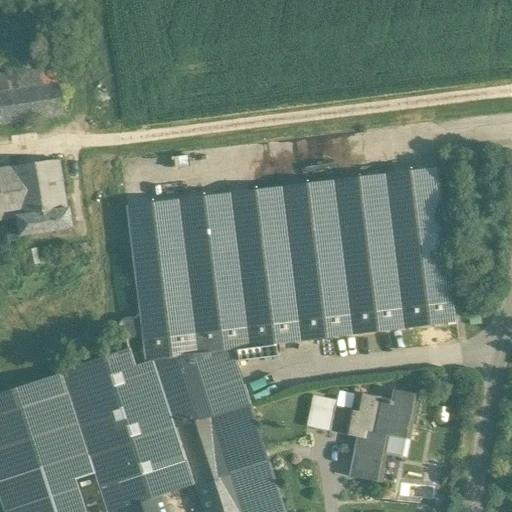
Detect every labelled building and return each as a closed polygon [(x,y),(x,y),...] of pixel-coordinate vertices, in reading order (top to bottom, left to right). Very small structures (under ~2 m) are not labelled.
[(56,68),(16,74),(19,90),(58,84),(56,68)] [(16,74),(0,76),(0,92),(19,90),(16,74)] [(19,90),(0,92),(0,125),(63,115),(58,84),(19,90)] [(0,221),(17,219),(14,201),(65,193),(60,160),(0,169),(0,221)] [(437,170),(127,208),(145,361),(154,360),(233,350),(456,323),(437,170)] [(65,193),(14,201),(17,219),(20,237),(72,229),(69,209),(67,209),(65,193)] [(154,360),(136,366),(130,349),(61,371),(62,374),(83,437),(90,460),(94,474),(106,511),(112,511),(195,485),(176,428),(154,360)] [(233,350),(154,360),(176,428),(178,427),(250,404),(251,405),(251,404),(233,350)] [(62,374),(0,394),(0,499),(4,511),(85,511),(75,481),(94,474),(90,460),(83,437),(62,374)] [(393,401),(360,394),(357,412),(352,411),(348,430),(360,432),(351,477),(380,483),(386,454),(406,457),(418,396),(395,391),(393,401)] [(304,425),(329,429),(335,398),(310,393),(304,425)] [(250,404),(178,427),(205,511),(285,511),(251,405),(250,404)] [(352,411),(335,407),(330,432),(347,435),(348,430),(352,411)] [(167,511),(163,496),(114,511),(167,511)]
